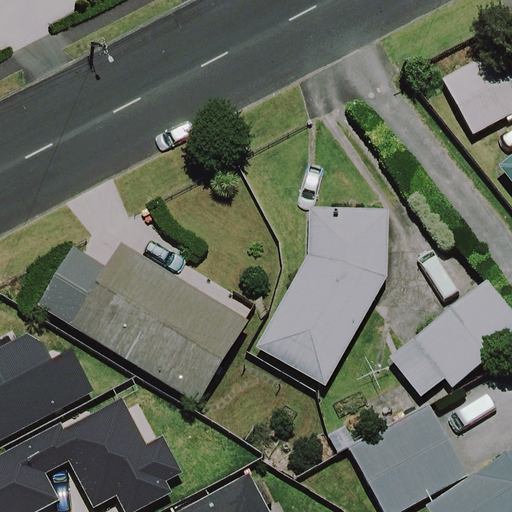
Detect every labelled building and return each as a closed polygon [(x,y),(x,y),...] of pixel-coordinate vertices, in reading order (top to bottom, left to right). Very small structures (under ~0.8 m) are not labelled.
[(511,117),(511,83),(505,69),(444,99),(465,141),(511,117)] [(511,197),(511,151),(489,169),(511,197)] [(379,288),(382,222),(302,218),(296,277),(252,356),(320,394),(379,288)] [(103,281),(64,257),(31,310),(193,409),(241,330),(119,255),(103,281)] [(436,383),(446,395),(511,343),(511,326),(482,288),(384,364),(413,401),(436,383)] [(511,396),(511,364),(477,384),(491,408),(511,396)] [(511,511),(511,451),(463,483),(419,415),(346,462),(377,511),(406,511),(417,506),(420,511),(511,511)] [(257,511),(245,486),(191,511),(257,511)] [(0,511),(8,511),(0,495),(0,511)]
